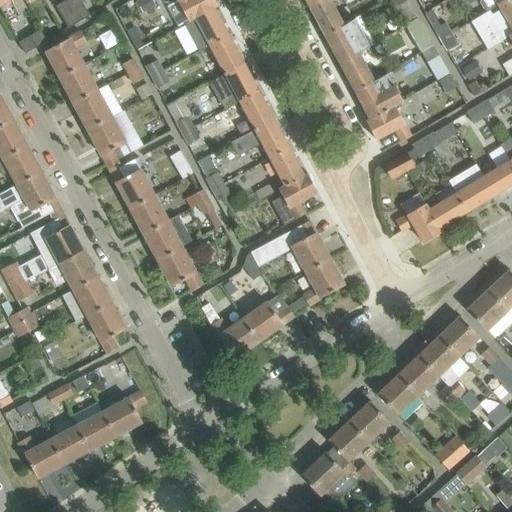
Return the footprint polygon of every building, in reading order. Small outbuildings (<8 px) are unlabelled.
[(0,0),(0,7),(8,22),(19,15),(10,0),(0,0)] [(66,0),(65,0),(55,6),(62,17),(73,11),(66,0)] [(66,0),(73,11),(83,4),(80,0),(66,0)] [(149,0),(140,0),(137,1),(143,11),(153,6),(149,0)] [(218,6),(214,0),(178,0),(180,3),(189,21),(189,20),(195,17),(214,7),(214,8),(218,6)] [(330,0),(322,0),(309,7),(324,35),(344,25),(330,0)] [(405,26),(417,19),(406,0),(390,0),(405,25),(405,26)] [(478,0),(486,12),(498,5),(507,0),(478,0)] [(511,0),(507,0),(498,5),(511,27),(511,33),(509,35),(509,36),(511,33),(511,0)] [(79,21),(90,15),(83,4),(73,11),(79,21)] [(189,21),(183,24),(198,51),(210,45),(229,34),(214,8),(214,7),(195,17),(189,20),(189,21)] [(68,28),(79,21),(73,11),(62,17),(68,28)] [(426,15),(425,15),(433,28),(439,25),(437,21),(432,12),(426,15)] [(360,16),(344,25),(324,35),(340,63),(358,53),(369,47),(374,44),(360,16)] [(417,19),(405,26),(420,52),(432,44),(417,19)] [(439,25),(433,28),(440,40),(452,33),(445,22),(439,25)] [(29,36),(36,47),(46,41),(40,29),(29,36)] [(81,32),(46,50),(60,77),(84,65),(75,48),(86,41),(81,32)] [(452,33),(440,40),(446,52),(458,45),(452,33)] [(511,33),(509,36),(511,40),(511,58),(502,64),(509,76),(511,73),(511,33)] [(229,34),(210,45),(223,69),(226,73),(244,63),(229,34)] [(29,36),(19,42),(25,53),(36,47),(29,36)] [(139,36),(132,40),(137,49),(144,45),(139,36)] [(439,56),(432,44),(420,52),(426,63),(439,56)] [(458,48),(448,54),(455,67),(469,59),(480,53),(476,45),(470,44),(458,50),(458,48)] [(373,80),(358,53),(340,63),(355,91),(373,80)] [(121,65),(126,74),(138,68),(133,58),(121,65)] [(146,66),(152,77),(163,71),(157,60),(146,66)] [(461,69),(468,81),(483,72),(475,60),(461,69)] [(244,63),(226,73),(209,82),(224,110),(241,101),(259,91),(244,63)] [(84,65),(60,77),(74,103),(98,90),(84,65)] [(138,68),(126,74),(132,84),(144,78),(138,68)] [(163,71),(152,77),(158,88),(169,82),(163,71)] [(373,80),(355,91),(369,119),(370,119),(389,109),(389,108),(394,105),(402,101),(387,74),(374,81),(373,80)] [(475,81),(467,86),(473,96),(481,91),(475,81)] [(98,90),(74,103),(88,130),(122,111),(108,85),(98,90)] [(241,101),(255,128),(256,129),(274,119),(259,91),(241,101)] [(0,116),(9,112),(0,95),(0,116)] [(178,99),(167,105),(171,113),(182,107),(178,99)] [(487,100),(476,106),(484,118),(494,112),(487,100)] [(370,119),(369,119),(366,121),(376,140),(395,130),(401,141),(411,136),(402,119),(394,105),(389,108),(389,109),(370,119)] [(484,118),(476,106),(466,113),(473,124),(484,118)] [(122,111),(88,130),(107,165),(124,156),(119,146),(125,142),(123,138),(136,132),(130,121),(133,119),(128,110),(124,113),(123,111),(122,111)] [(9,112),(0,116),(0,151),(1,154),(25,142),(9,112)] [(187,116),(176,122),(182,133),(193,127),(187,116)] [(256,129),(255,128),(230,142),(238,156),(263,142),(271,157),(289,147),(274,119),(256,129)] [(193,127),(182,133),(188,144),(199,138),(193,127)] [(434,132),(423,139),(430,150),(440,143),(434,132)] [(511,137),(501,145),(510,160),(511,163),(511,137)] [(423,139),(412,145),(419,157),(430,150),(423,139)] [(25,142),(1,154),(3,157),(0,158),(0,172),(2,176),(10,171),(17,183),(17,184),(41,171),(25,142)] [(271,157),(286,184),(286,185),(304,175),(289,147),(271,157)] [(407,152),(383,165),(391,180),(415,167),(411,161),(407,152)] [(511,163),(510,160),(483,176),(494,195),(511,184),(511,163)] [(188,163),(177,170),(182,178),(192,172),(188,163)] [(448,181),(455,193),(456,193),(467,212),(494,195),(483,176),(475,164),(448,181)] [(121,167),(111,172),(130,208),(154,195),(139,169),(126,176),(121,167)] [(0,211),(11,206),(23,228),(29,224),(60,208),(41,171),(17,184),(17,183),(0,193),(0,211)] [(206,178),(212,190),(223,183),(217,172),(206,178)] [(286,185),(286,184),(280,188),(297,218),(305,214),(299,202),(318,192),(307,173),(304,175),(286,185)] [(223,183),(212,190),(218,200),(229,194),(223,183)] [(197,205),(209,199),(203,189),(185,199),(190,208),(197,205)] [(455,193),(429,209),(440,228),(467,212),(456,193),(455,193)] [(154,195),(130,208),(144,234),(168,221),(154,195)] [(209,199),(197,205),(203,215),(214,209),(209,199)] [(429,209),(425,203),(395,221),(401,231),(413,225),(423,243),(442,231),(440,228),(429,209)] [(215,213),(209,216),(216,228),(221,225),(215,213)] [(83,251),(64,215),(30,233),(49,269),(60,263),(70,258),(83,251)] [(178,216),(168,221),(144,234),(158,260),(182,247),(192,241),(178,216)] [(309,221),(250,252),(258,267),(293,248),(303,266),(326,253),(309,221)] [(182,247),(158,260),(172,286),(186,278),(192,290),(202,285),(182,247)] [(97,276),(83,251),(70,258),(60,263),(49,269),(48,269),(57,286),(69,279),(74,289),(97,276)] [(326,253),(303,266),(315,288),(303,296),(310,305),(320,298),(344,285),(326,253)] [(0,270),(10,288),(10,289),(25,281),(15,262),(0,270)] [(511,273),(509,270),(488,290),(507,310),(511,305),(511,273)] [(111,303),(97,276),(74,289),(62,295),(76,321),(88,315),(97,310),(111,303)] [(25,281),(10,289),(17,301),(32,293),(25,281)] [(230,281),(223,285),(230,295),(236,290),(230,281)] [(488,290),(467,309),(486,329),(507,310),(488,290)] [(255,311),(243,319),(258,341),(270,333),(294,316),(286,305),(278,294),(268,302),(255,311)] [(15,330),(13,327),(24,321),(22,318),(18,311),(14,314),(7,301),(0,304),(7,317),(6,318),(13,331),(15,330)] [(97,310),(88,315),(108,353),(118,348),(111,336),(125,329),(111,303),(97,310)] [(22,310),(18,311),(22,318),(24,321),(31,317),(33,316),(31,312),(28,306),(22,310)] [(39,308),(31,312),(33,316),(31,317),(24,321),(29,331),(39,326),(36,321),(48,315),(44,306),(39,308)] [(460,316),(439,336),(459,356),(479,337),(460,316)] [(258,341),(243,319),(228,330),(220,318),(210,325),(234,358),(258,341)] [(24,321),(13,327),(15,330),(13,331),(17,338),(29,331),(24,321)] [(33,332),(38,341),(49,335),(44,326),(33,332)] [(439,336),(419,355),(438,376),(447,386),(456,395),(458,397),(465,390),(456,379),(459,377),(448,366),(459,356),(439,336)] [(54,341),(44,347),(53,365),(63,360),(54,341)] [(489,365),(487,368),(511,395),(511,371),(499,358),(500,357),(489,346),(481,355),(489,365)] [(28,372),(41,365),(35,354),(23,360),(28,372)] [(419,355),(398,374),(418,395),(438,376),(419,355)] [(106,375),(126,365),(122,357),(102,367),(106,375)] [(83,375),(89,386),(104,378),(98,367),(83,375)] [(398,374),(378,394),(397,414),(418,395),(398,374)] [(77,392),(89,386),(83,375),(72,381),(77,392)] [(0,406),(12,400),(7,391),(5,391),(0,381),(0,406)] [(67,383),(57,388),(64,400),(73,395),(67,383)] [(448,387),(440,394),(450,405),(458,397),(448,387)] [(46,394),(53,406),(64,400),(57,388),(46,394)] [(471,411),(480,403),(469,391),(460,400),(471,411)] [(135,407),(146,401),(141,392),(103,412),(116,435),(142,421),(135,407)] [(48,410),(41,398),(32,403),(37,416),(48,410)] [(34,410),(29,401),(16,408),(21,416),(34,410)] [(370,401),(349,421),(368,441),(389,421),(370,401)] [(501,404),(486,417),(494,426),(509,413),(501,404)] [(103,412),(77,426),(90,449),(116,435),(103,412)] [(349,421),(328,440),(334,446),(347,460),(368,441),(349,421)] [(77,426),(51,440),(63,463),(90,449),(77,426)] [(401,449),(410,440),(400,430),(391,439),(401,449)] [(455,436),(435,454),(440,460),(447,467),(457,459),(467,450),(455,436)] [(34,449),(28,437),(18,442),(37,477),(63,463),(51,440),(34,449)] [(330,506),(355,483),(342,470),(349,463),(347,460),(334,446),(327,453),(325,452),(300,475),(320,496),(320,495),(330,506)] [(455,473),(466,485),(487,466),(475,454),(455,473)] [(366,482),(375,473),(365,463),(356,472),(366,482)] [(511,511),(511,495),(504,487),(496,494),(511,511)] [(455,511),(437,491),(424,503),(432,511),(455,511)] [(393,511),(386,503),(376,511),(393,511)]
